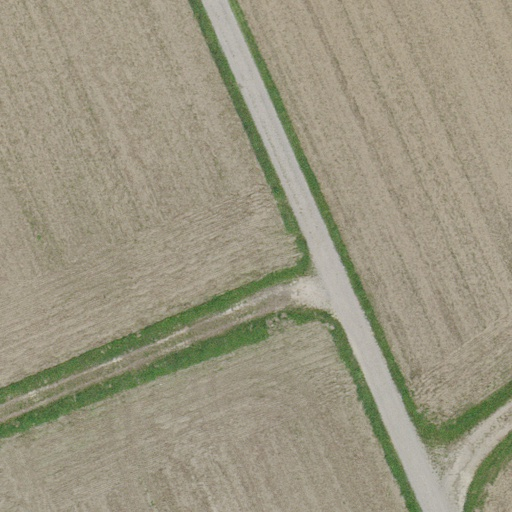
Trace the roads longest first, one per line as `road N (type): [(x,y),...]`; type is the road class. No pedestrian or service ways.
road 1 (track): [(444,511),(219,0)]
road 2 (track): [(341,274),(0,411)]
